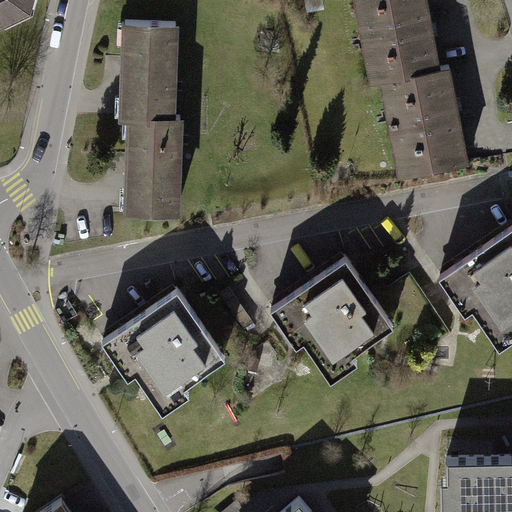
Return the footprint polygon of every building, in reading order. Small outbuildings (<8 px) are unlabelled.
[(0,0),(0,32),(39,14),(18,0),(0,0)] [(18,0),(39,14),(42,0),(18,0)] [(440,65),(427,0),(358,0),(374,78),(383,76),(440,65)] [(189,27),(133,28),(134,124),(139,125),(141,219),(193,219),(193,124),(190,124),(189,27)] [(469,160),(450,63),(440,65),(383,76),(402,173),(469,160)] [(511,223),(442,270),(456,292),(465,286),(497,334),(511,323),(511,223)] [(347,253),(272,303),(286,325),(295,319),(327,367),(368,340),(362,332),(388,315),(347,253)] [(178,287),(103,337),(117,358),(126,353),(157,400),(198,373),(193,365),(219,348),(178,287)] [(511,511),(511,456),(449,458),(449,478),(443,478),(444,511),(511,511)] [(315,511),(301,495),(281,511),(315,511)] [(46,511),(74,511),(66,499),(46,511)]
